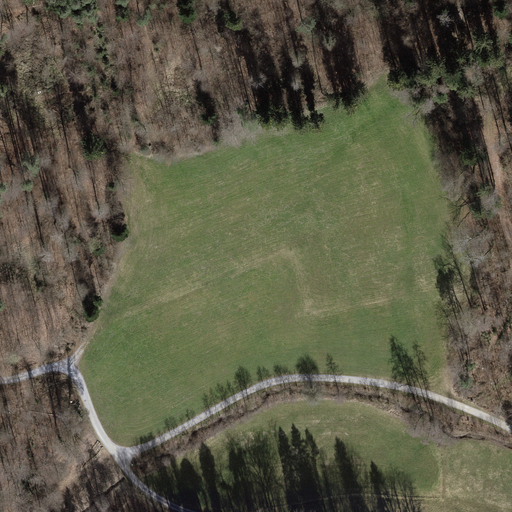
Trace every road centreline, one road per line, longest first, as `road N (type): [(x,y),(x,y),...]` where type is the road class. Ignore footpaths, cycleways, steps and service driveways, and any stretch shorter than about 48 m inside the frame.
road 1 (track): [(118,458),(256,387),(301,377),(401,387),(511,429)]
road 2 (track): [(0,381),(68,369),(126,470),(186,511)]
